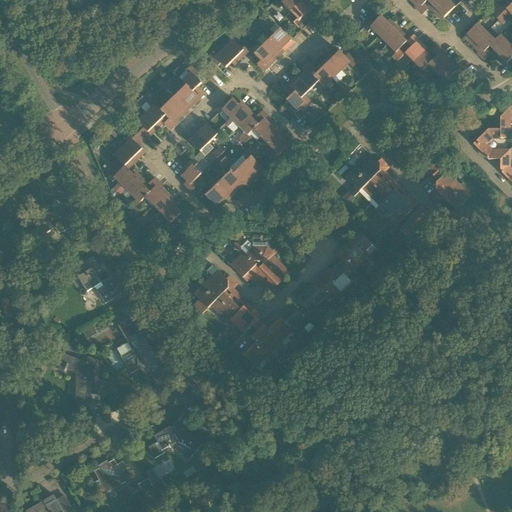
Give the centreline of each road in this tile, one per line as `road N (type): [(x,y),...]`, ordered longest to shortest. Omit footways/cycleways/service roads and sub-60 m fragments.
road 1 (residential): [(0,500),(206,376)]
road 2 (residential): [(213,222),(158,165),(156,151),(231,83),(257,91)]
road 3 (tertiary): [(60,128),(223,0)]
road 4 (residential): [(340,511),(316,475),(206,376)]
road 5 (residential): [(146,282),(60,128)]
road 6 (residential): [(325,264),(270,306),(195,242)]
road 7 (residential): [(257,91),(296,50),(323,44),(361,0)]
road 8 (residential): [(213,222),(318,155)]
road 9 (unclassified): [(60,128),(0,22)]
